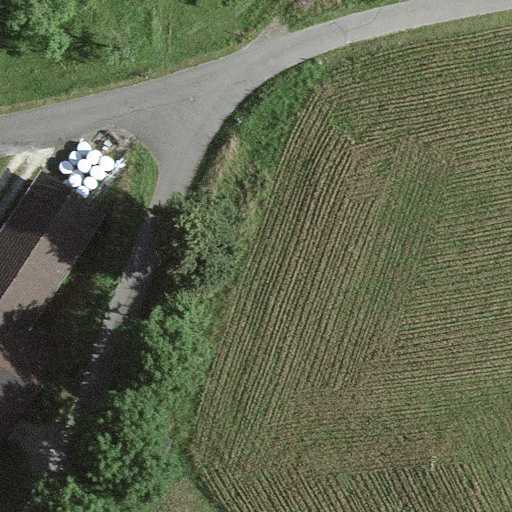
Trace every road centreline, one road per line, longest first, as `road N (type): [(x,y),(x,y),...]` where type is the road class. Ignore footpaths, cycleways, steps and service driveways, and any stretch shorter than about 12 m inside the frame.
road 1 (track): [(45,511),(234,82),(0,140)]
road 2 (unclassified): [(234,82),(449,20),(511,11)]
